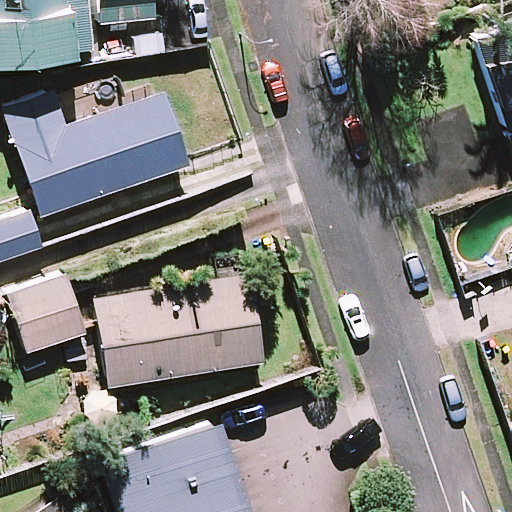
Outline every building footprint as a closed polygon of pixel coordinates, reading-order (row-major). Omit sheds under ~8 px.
[(0,0),(0,60),(88,51),(89,59),(153,52),(147,0),(0,0)] [(511,22),(470,37),(511,161),(511,22)] [(181,163),(156,91),(57,126),(44,89),(0,104),(0,117),(34,214),(181,163)] [(0,257),(37,245),(25,211),(0,219),(0,257)] [(76,332),(57,273),(2,291),(21,350),(76,332)] [(254,360),(240,273),(88,297),(102,385),(254,360)] [(242,511),(211,422),(91,459),(109,511),(242,511)] [(59,511),(51,499),(30,511),(59,511)]
